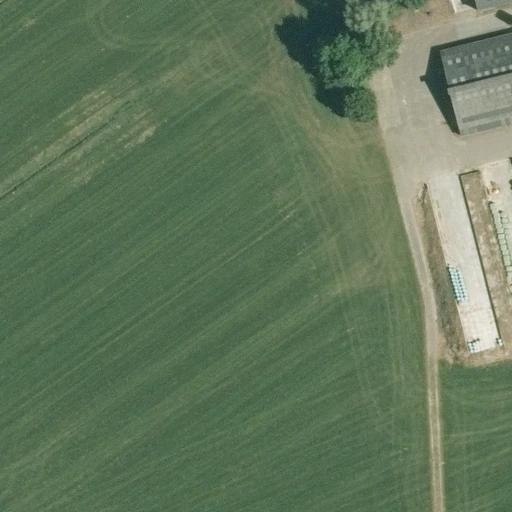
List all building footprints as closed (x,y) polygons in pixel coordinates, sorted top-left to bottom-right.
[(511,0),(475,0),(479,13),(511,5),(511,0)] [(511,34),(440,52),(461,137),(511,124),(511,34)] [(367,61),(382,111),(392,108),(378,58),(367,61)] [(400,82),(411,81),(409,65),(398,66),(400,82)] [(360,222),(390,213),(386,202),(357,211),(360,222)]
